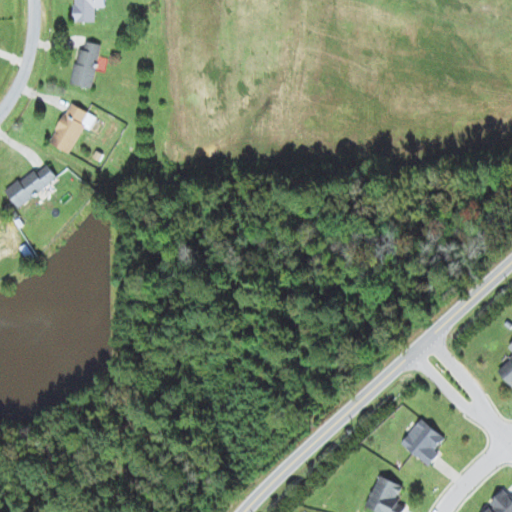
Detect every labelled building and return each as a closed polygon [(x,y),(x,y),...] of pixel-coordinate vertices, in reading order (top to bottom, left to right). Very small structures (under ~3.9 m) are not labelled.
[(96,21),(96,7),(106,7),(105,0),(73,0),(74,22),(96,21)] [(76,49),(73,85),(95,87),(99,43),(92,43),(91,50),(76,49)] [(84,126),(90,129),(97,116),(71,102),(50,142),(71,153),(84,126)] [(19,207),(58,177),(48,164),(37,172),(35,168),(6,190),(19,207)] [(511,344),(509,347),(511,349),(511,356),(498,371),(511,385),(511,344)] [(402,443),(430,466),(440,454),(435,450),(445,437),(422,418),(402,443)] [(398,500),(404,485),(380,475),(366,507),(378,511),(403,511),(407,504),(398,500)] [(511,511),(511,497),(503,489),(480,510),(481,511),(511,511)]
